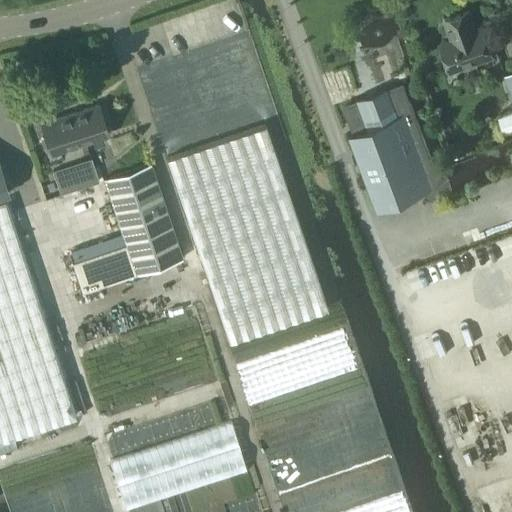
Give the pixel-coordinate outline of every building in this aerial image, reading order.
[(493,58),(484,31),(476,33),(469,13),(445,21),(452,41),(441,46),(449,72),(493,58)] [(351,122),(352,125),(353,125),(356,132),(351,134),(348,135),(347,133),(346,133),(357,163),(361,162),(377,205),(415,191),(417,190),(418,192),(419,192),(415,180),(419,178),(431,190),(444,176),(430,163),(430,162),(411,111),(409,112),(405,103),(408,102),(401,85),(386,90),(386,88),(385,87),(384,87),(385,90),(357,101),(356,98),(355,98),(355,99),(356,101),(345,106),(351,122)] [(39,123),(50,153),(106,134),(96,104),(39,123)] [(511,110),(498,116),(504,132),(511,129),(511,110)] [(263,124),(165,158),(226,340),(325,307),(263,124)] [(464,154),(460,143),(449,147),(453,158),(464,154)] [(90,157),(79,161),(87,184),(98,180),(90,157)] [(180,258),(165,214),(147,163),(102,178),(134,273),(180,258)] [(0,203),(0,442),(77,416),(4,202),(0,203)] [(123,244),(70,262),(80,291),(133,273),(123,244)]
